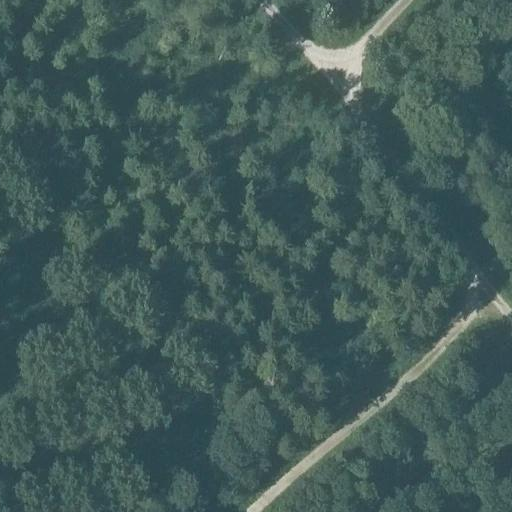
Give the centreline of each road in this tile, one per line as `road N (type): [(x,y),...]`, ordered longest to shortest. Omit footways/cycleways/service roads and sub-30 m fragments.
road 1 (track): [(260,0),(411,172),(511,304)]
road 2 (track): [(270,511),(511,304)]
road 3 (track): [(341,90),(423,0)]
